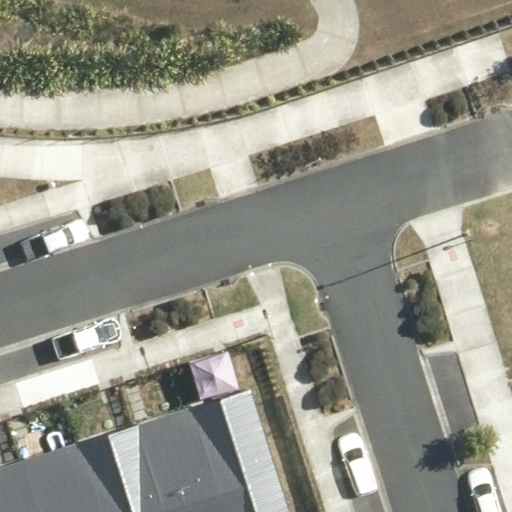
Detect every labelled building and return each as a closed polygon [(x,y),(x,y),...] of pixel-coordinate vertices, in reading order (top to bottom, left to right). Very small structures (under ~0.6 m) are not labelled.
[(286,511),(247,389),(192,406),(225,511),(286,511)] [(225,511),(192,406),(134,425),(162,511),(225,511)] [(162,511),(134,425),(78,443),(100,511),(162,511)] [(100,511),(78,443),(18,462),(33,511),(100,511)] [(33,511),(18,462),(0,467),(0,511),(33,511)]
